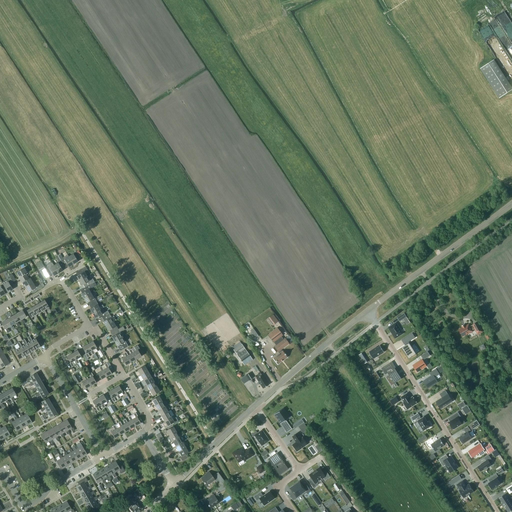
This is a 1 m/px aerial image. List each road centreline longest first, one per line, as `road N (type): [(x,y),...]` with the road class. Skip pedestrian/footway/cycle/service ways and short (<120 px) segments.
road 1 (track): [(215,443),(78,228)]
road 2 (residential): [(367,310),(497,511)]
road 3 (unclassified): [(511,203),(379,301)]
road 4 (unclassified): [(255,405),(367,310)]
road 5 (residential): [(103,454),(34,502),(18,499),(0,473)]
